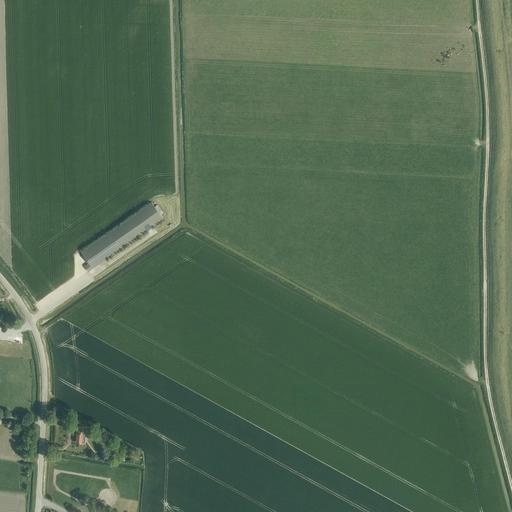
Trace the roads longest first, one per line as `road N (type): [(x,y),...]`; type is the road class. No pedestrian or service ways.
road 1 (track): [(476,0),(484,118),(480,381),(511,497)]
road 2 (unclassified): [(37,511),(40,341),(0,276)]
